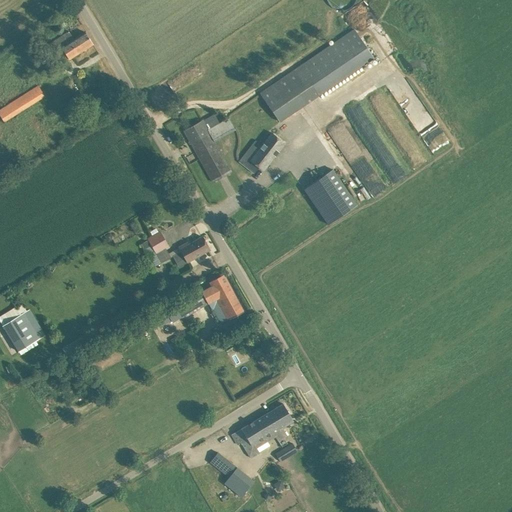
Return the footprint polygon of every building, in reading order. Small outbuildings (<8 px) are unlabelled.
[(48,44),(57,58),(65,53),(69,59),(93,44),(85,32),(74,39),(69,31),(60,36),(48,44)] [(277,79),(256,91),(272,118),(371,62),(353,31),(275,75),(277,79)] [(0,109),(0,117),(4,123),(45,98),(37,86),(0,109)] [(367,98),(402,155),(413,148),(379,91),(367,98)] [(212,182),(231,171),(203,120),(184,131),(212,182)] [(250,160),(248,162),(257,169),(259,167),(263,171),(285,143),(272,133),(250,160)] [(357,205),(333,169),(304,189),(328,225),(357,205)] [(160,232),(148,239),(162,262),(171,257),(166,248),(169,247),(160,232)] [(187,243),(179,247),(187,262),(209,249),(202,237),(188,245),(187,243)] [(202,292),(208,303),(208,302),(212,309),(220,305),(229,320),(243,312),(224,275),(216,279),(216,278),(215,279),(210,282),(213,286),(202,292)] [(178,302),(186,316),(206,304),(198,291),(178,302)] [(0,329),(16,355),(39,341),(23,315),(0,329)] [(283,404),(269,412),(279,430),(273,433),(278,441),(287,436),(282,427),(293,421),(283,404)] [(269,412),(255,421),(265,438),(273,433),(279,430),(269,412)] [(265,438),(255,421),(232,434),(238,444),(242,442),(251,458),(260,452),(255,444),(265,438)] [(276,453),(281,462),(298,452),(293,443),(283,449),(276,453)] [(226,482),(242,495),(253,480),(217,452),(210,462),(229,478),(226,482)]
